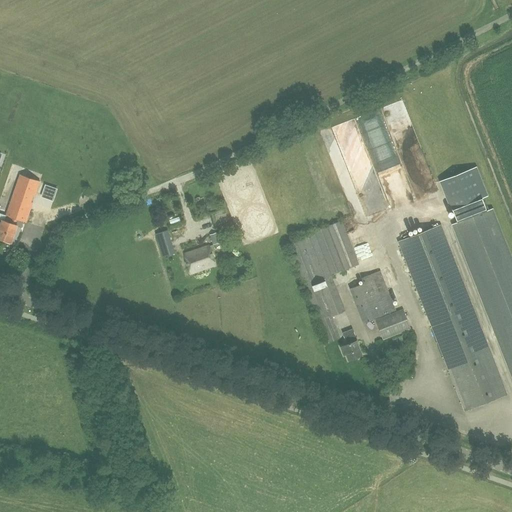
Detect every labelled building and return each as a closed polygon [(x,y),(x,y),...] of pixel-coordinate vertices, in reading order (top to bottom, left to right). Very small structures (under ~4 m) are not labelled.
[(404,134),(418,129),(412,113),(392,120),(405,155),(409,153),(407,148),(419,144),(417,139),(407,142),(404,134)] [(40,170),(50,134),(21,126),(11,162),(40,170)] [(91,137),(88,149),(94,151),(98,139),(91,137)] [(65,184),(70,162),(80,164),(81,161),(63,157),(58,182),(65,184)] [(477,167),(440,182),(451,210),(488,196),(477,167)] [(20,175),(6,216),(8,217),(6,221),(3,220),(0,228),(0,239),(12,243),(17,226),(22,228),(24,222),(26,223),(33,203),(30,202),(32,195),(35,196),(40,182),(20,175)] [(52,198),(67,200),(69,185),(53,183),(52,198)] [(511,257),(493,209),(452,225),(511,378),(511,257)] [(336,273),(359,265),(342,221),(288,242),(327,343),(340,338),(332,317),(345,311),(331,275),(336,273)] [(506,394),(472,305),(441,225),(398,242),(464,411),(506,394)] [(355,234),(363,231),(360,226),(353,230),(355,234)] [(167,231),(156,234),(163,257),(175,254),(167,231)] [(217,234),(210,236),(213,245),(220,243),(217,234)] [(216,266),(209,245),(184,254),(191,274),(216,266)] [(228,276),(238,275),(237,256),(222,257),(222,268),(228,268),(228,276)] [(380,271),(361,279),(363,283),(350,288),(364,324),(395,311),(380,271)] [(348,272),(340,275),(344,286),(352,283),(348,272)] [(403,310),(375,321),(382,340),(410,329),(403,310)] [(352,321),(342,325),(345,331),(354,327),(352,321)] [(349,360),(362,355),(356,339),(352,329),(342,333),(347,344),(341,347),(344,355),(346,354),(349,360)]
